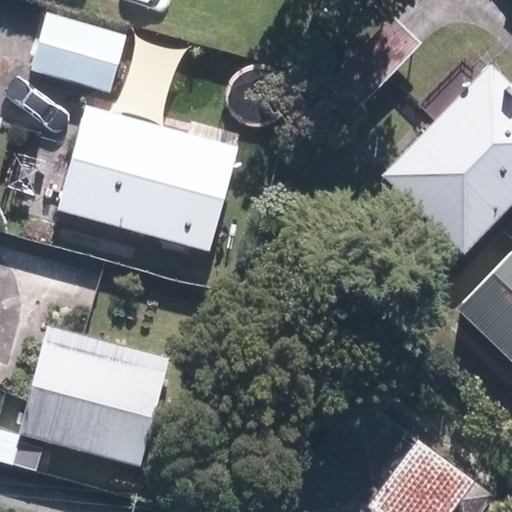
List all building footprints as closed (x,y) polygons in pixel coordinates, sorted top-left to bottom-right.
[(35,64),(111,87),(127,34),(51,12),(35,64)] [(385,169),(466,248),(511,200),(511,75),(493,58),(385,169)] [(65,205),(216,246),(245,146),(95,103),(65,205)] [(0,140),(4,142),(10,122),(0,118),(0,140)] [(0,209),(0,214),(24,222),(30,200),(5,192),(0,209)] [(511,255),(467,304),(511,346),(511,255)] [(14,438),(90,458),(115,367),(38,346),(14,438)] [(357,391),(271,511),(483,511),(498,491),(357,391)]
